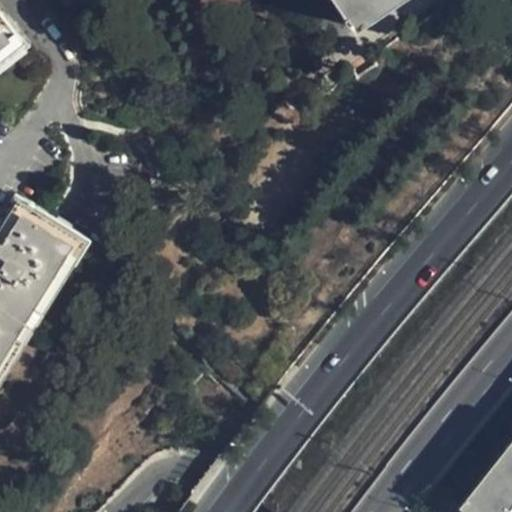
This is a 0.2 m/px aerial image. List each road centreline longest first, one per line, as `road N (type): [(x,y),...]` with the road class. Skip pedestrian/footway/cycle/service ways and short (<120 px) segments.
road 1 (trunk): [(511,162),(321,387),(228,511)]
road 2 (trunk): [(377,511),(511,349)]
road 3 (residential): [(255,511),(191,464),(156,475),(121,511)]
